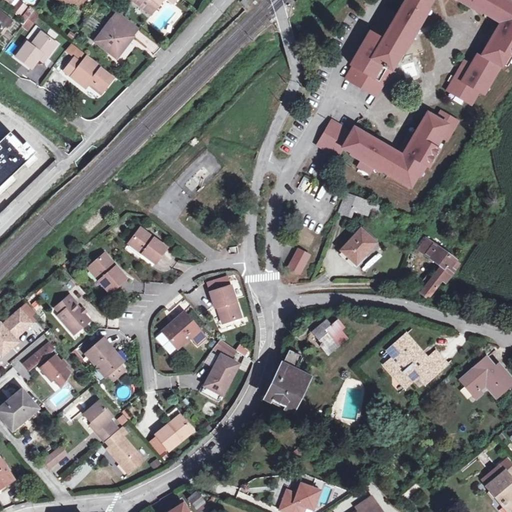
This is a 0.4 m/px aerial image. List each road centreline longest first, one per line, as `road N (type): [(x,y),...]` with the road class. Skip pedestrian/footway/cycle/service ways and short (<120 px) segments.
road 1 (residential): [(228,0),(0,228)]
road 2 (unclassified): [(276,0),(297,74),(260,169),(253,261)]
road 3 (residential): [(272,306),(269,355),(227,435),(167,486),(127,501)]
road 4 (residential): [(272,306),(379,301),(511,336)]
road 5 (residential): [(148,385),(147,316),(196,269),(253,261)]
